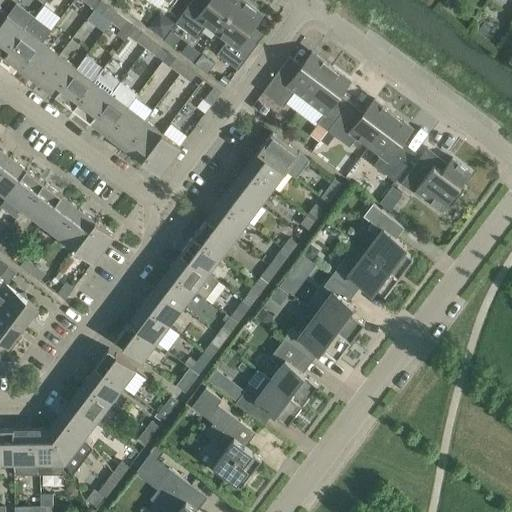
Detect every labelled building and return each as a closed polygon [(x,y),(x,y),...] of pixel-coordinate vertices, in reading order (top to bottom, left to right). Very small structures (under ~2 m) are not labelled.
[(100,0),(95,7),(112,20),(118,13),(100,0)] [(208,23),(218,31),(241,0),(209,0),(208,2),(205,0),(192,0),(176,21),(197,37),(208,23)] [(245,0),(241,0),(218,31),(228,38),(218,53),(239,68),(259,41),(248,33),(263,13),(245,0)] [(0,51),(5,55),(25,27),(35,14),(18,2),(18,1),(8,14),(0,24),(0,51)] [(112,20),(129,33),(135,26),(118,13),(112,20)] [(25,27),(5,55),(22,68),(43,40),(52,28),(35,14),(25,27)] [(129,33),(147,47),(152,39),(135,26),(129,33)] [(171,30),(165,39),(174,47),(181,38),(171,30)] [(152,39),(147,47),(157,54),(162,47),(152,39)] [(22,68),(39,81),(60,54),(43,40),(22,68)] [(296,89),(308,97),(332,65),(312,51),(297,72),(285,63),(264,90),(284,105),(296,89)] [(39,81),(57,94),(77,67),(60,54),(39,81)] [(171,65),(181,73),(187,65),(177,58),(171,65)] [(187,65),(181,73),(191,80),(197,73),(187,65)] [(319,122),(329,129),(345,108),(335,101),(351,80),(332,65),(308,97),(326,111),(318,121),(319,122)] [(57,94),(74,107),(94,80),(77,67),(57,94)] [(95,80),(74,107),(91,120),(112,93),(122,80),(104,67),(95,80)] [(112,93),(91,120),(109,133),(129,106),(139,92),(122,80),(112,93)] [(205,98),(213,104),(222,92),(214,86),(205,98)] [(358,135),(370,144),(394,112),(375,98),(359,119),(345,108),(329,129),(350,145),(358,135)] [(109,133),(126,146),(146,119),(129,106),(109,133)] [(394,112),(370,144),(382,153),(375,163),(396,179),(412,158),(397,148),(413,127),(394,112)] [(126,146),(143,159),(164,132),(163,131),(163,132),(146,119),(126,146)] [(319,122),(314,129),(314,137),(320,142),(329,129),(319,122)] [(273,131),(260,148),(287,169),(297,176),(310,158),(273,131)] [(164,132),(143,159),(161,172),(181,145),(164,132)] [(0,168),(11,155),(0,146),(0,168)] [(466,187),(462,184),(472,171),(453,157),(446,166),(439,161),(441,158),(428,148),(429,147),(428,146),(401,182),(415,192),(417,189),(427,197),(443,209),(453,196),(457,199),(466,187)] [(260,148),(247,166),(274,186),(286,169),(287,169),(260,148)] [(0,168),(0,189),(7,195),(28,168),(11,155),(0,168)] [(247,166),(234,183),(261,203),(274,186),(247,166)] [(7,195),(25,208),(45,181),(28,168),(7,195)] [(326,190),(322,195),(329,201),(334,195),(343,183),(335,178),(326,190)] [(25,208),(42,221),(63,194),(45,181),(25,208)] [(234,183),(220,200),(248,221),(261,203),(234,183)] [(42,221),(59,234),(80,207),(63,194),(42,221)] [(220,200),(208,217),(235,238),(248,221),(220,200)] [(379,235),(368,250),(400,275),(414,256),(404,249),(407,245),(395,236),(403,224),(387,212),(374,202),(364,214),(373,221),(368,227),(379,235)] [(316,203),(309,213),(316,218),(324,208),(316,203)] [(59,234),(77,248),(97,220),(80,207),(59,234)] [(316,218),(309,213),(301,223),(309,228),(316,218)] [(208,217),(195,234),(222,255),(235,238),(208,217)] [(97,220),(77,248),(94,261),(115,233),(97,220)] [(195,234),(182,252),(209,272),(222,255),(195,234)] [(290,237),(283,247),(290,253),(298,243),(290,237)] [(2,238),(0,240),(0,248),(6,253),(12,246),(2,238)] [(283,247),(270,264),(277,270),(290,253),(283,247)] [(345,257),(332,274),(353,290),(361,280),(373,290),(376,286),(386,293),(400,275),(368,250),(356,266),(345,257)] [(182,252),(169,269),(196,289),(207,297),(219,279),(209,272),(182,252)] [(304,252),(297,262),(310,272),(317,262),(313,259),(304,252)] [(0,287),(2,289),(0,292),(0,307),(24,326),(39,306),(28,298),(26,292),(20,291),(9,283),(18,271),(0,257),(0,287)] [(21,264),(31,272),(36,264),(26,257),(21,264)] [(36,264),(31,272),(41,279),(46,272),(36,264)] [(270,264),(257,281),(264,287),(277,270),(270,264)] [(169,269),(155,286),(183,307),(196,289),(169,269)] [(334,291),(318,313),(352,339),(366,321),(351,310),(354,305),(346,299),(353,290),(332,274),(325,284),(334,291)] [(58,292),(66,298),(75,286),(67,281),(58,292)] [(257,281),(244,299),(251,304),(264,287),(257,281)] [(279,285),(271,296),(281,303),(289,292),(279,285)] [(155,286),(142,303),(170,324),(183,307),(155,286)] [(244,299),(231,316),(238,321),(251,304),(244,299)] [(142,303),(129,321),(157,341),(170,324),(142,303)] [(24,326),(0,307),(0,338),(9,346),(24,326)] [(292,327),(284,338),(305,354),(313,344),(320,350),(324,346),(338,357),(352,339),(318,313),(301,334),(292,327)] [(231,316),(218,333),(225,339),(238,321),(231,316)] [(157,341),(129,321),(116,338),(143,359),(157,341)] [(218,333),(205,350),(212,356),(225,339),(218,333)] [(281,366),(271,378),(304,403),(319,383),(296,366),(305,354),(284,338),(270,357),(281,366)] [(109,347),(96,365),(123,385),(137,368),(109,347)] [(212,356),(205,350),(192,368),(199,373),(212,356)] [(96,365),(83,383),(110,403),(123,385),(96,365)] [(217,367),(209,378),(219,385),(227,375),(217,367)] [(304,403),(271,378),(258,368),(249,380),(251,382),(236,402),(257,417),(266,405),(289,422),(304,403)] [(186,375),(178,385),(186,391),(193,381),(186,375)] [(83,383),(70,400),(97,420),(110,403),(83,383)] [(207,387),(192,405),(207,416),(214,421),(208,429),(205,433),(214,440),(226,448),(214,464),(226,473),(242,485),(263,457),(231,433),(241,420),(225,408),(218,403),(222,398),(207,387)] [(159,412),(166,417),(179,399),(172,394),(159,412)] [(70,400),(57,418),(84,437),(97,420),(70,400)] [(57,418),(49,428),(66,461),(73,474),(93,447),(88,441),(84,438),(84,437),(57,418)] [(153,419),(146,429),(153,435),(161,424),(153,419)] [(14,428),(0,428),(0,464),(15,464),(14,428)] [(36,428),(14,428),(15,464),(15,473),(40,473),(40,461),(36,461),(36,428)] [(49,428),(36,428),(36,461),(40,461),(40,473),(64,473),(65,463),(66,461),(49,428)] [(153,435),(146,429),(138,439),(145,445),(153,435)] [(122,460),(115,470),(122,475),(130,465),(122,460)] [(203,511),(183,497),(193,484),(169,467),(159,480),(166,485),(160,493),(169,500),(166,504),(177,511),(203,511)] [(115,470),(107,480),(115,485),(122,475),(115,470)] [(67,488),(65,490),(70,493),(77,495),(79,494),(79,488),(75,485),(70,484),(67,488)] [(99,488),(91,498),(100,505),(108,495),(100,489),(99,488)] [(42,505),(41,505),(41,511),(53,511),(54,493),(41,493),(42,505)]
